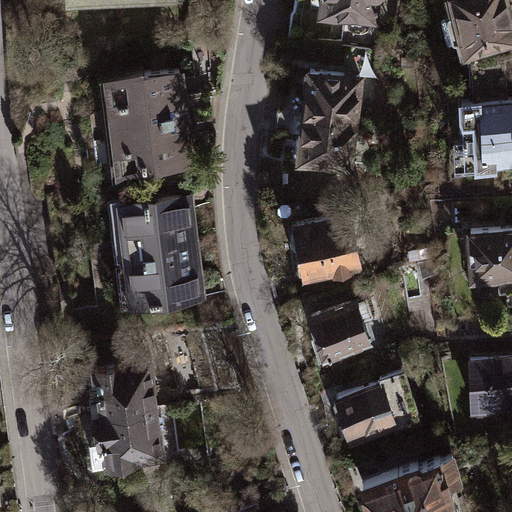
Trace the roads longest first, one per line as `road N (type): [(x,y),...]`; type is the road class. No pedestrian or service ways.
road 1 (residential): [(259,0),(238,164),(240,216),(321,511)]
road 2 (residential): [(0,161),(45,511)]
